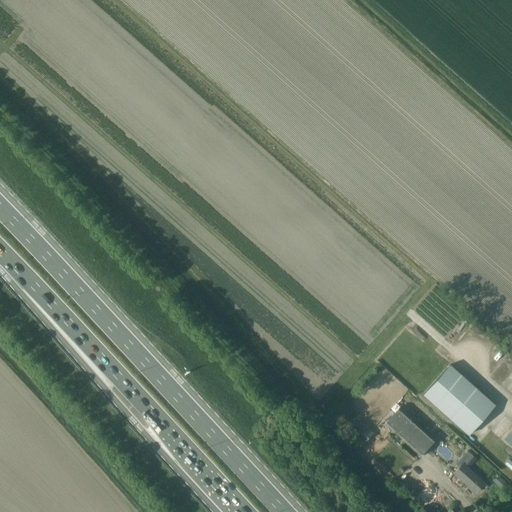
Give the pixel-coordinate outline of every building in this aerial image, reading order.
[(449,364),(422,394),(467,434),(494,404),(449,364)] [(400,405),(382,425),(419,458),(437,437),(400,405)] [(351,425),(365,440),(375,431),(360,416),(351,425)] [(511,427),(509,431),(510,432),(503,440),(511,447),(511,427)] [(475,493),(485,482),(463,463),(453,473),(475,493)]
